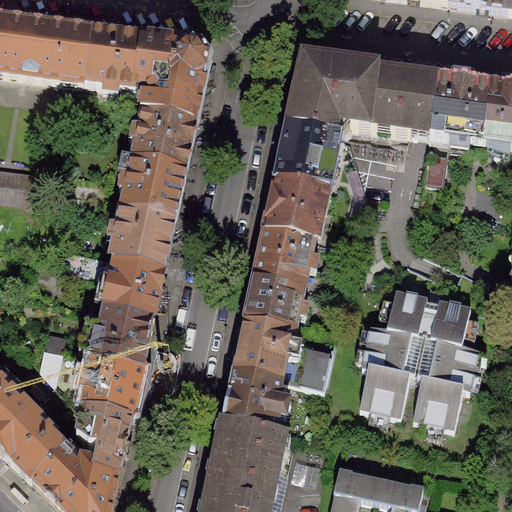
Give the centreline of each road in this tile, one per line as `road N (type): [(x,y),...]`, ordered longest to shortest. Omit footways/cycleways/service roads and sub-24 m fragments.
road 1 (residential): [(266,27),(157,511)]
road 2 (residential): [(266,27),(511,60)]
road 3 (residential): [(72,0),(266,27)]
